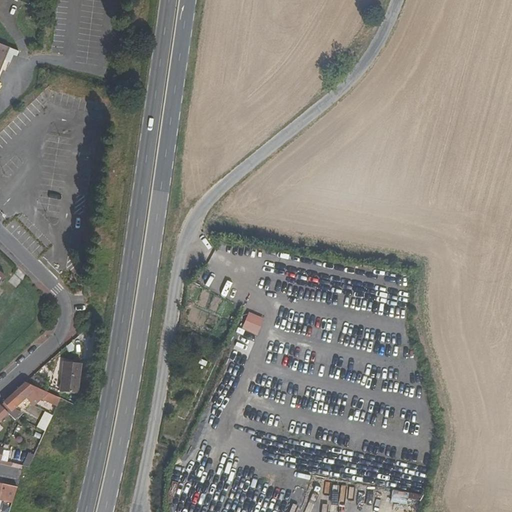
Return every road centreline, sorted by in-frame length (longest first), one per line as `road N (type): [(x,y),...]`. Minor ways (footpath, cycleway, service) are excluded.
road 1 (primary): [(105,511),(188,0)]
road 2 (primary): [(169,0),(86,511)]
road 3 (unclassified): [(185,236),(194,215),(348,84),(395,0)]
road 4 (unclassified): [(137,511),(185,236)]
road 5 (residential): [(61,298),(65,337),(0,391)]
